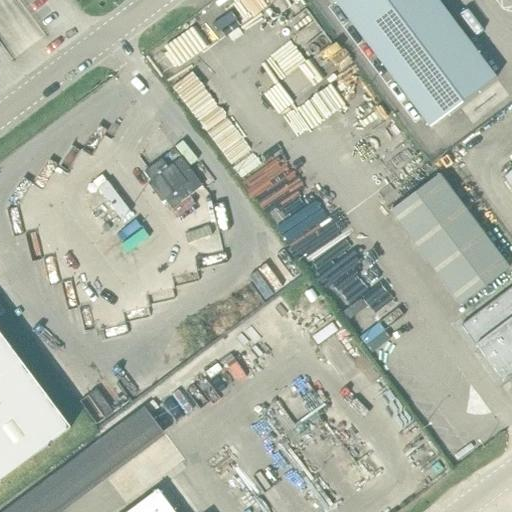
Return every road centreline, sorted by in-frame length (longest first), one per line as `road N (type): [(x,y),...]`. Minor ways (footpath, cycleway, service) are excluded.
road 1 (unknown): [(159,93),(244,209),(250,246),(238,273),(156,332),(90,355),(67,343),(0,252)]
road 2 (unknown): [(121,145),(64,194),(61,212),(82,256),(118,272),(157,248),(154,217),(131,162)]
road 3 (unclassified): [(0,120),(159,0)]
road 4 (unknown): [(0,174),(138,66)]
